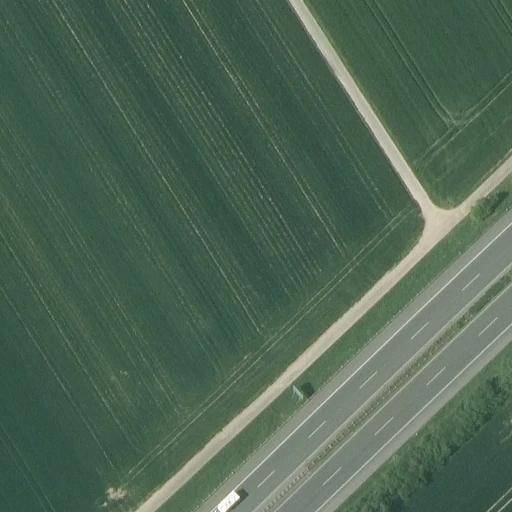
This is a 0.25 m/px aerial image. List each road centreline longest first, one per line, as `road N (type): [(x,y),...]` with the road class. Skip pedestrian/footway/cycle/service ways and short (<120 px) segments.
road 1 (track): [(438,232),(137,511)]
road 2 (motorway): [(511,246),(231,511)]
road 3 (motorway): [(297,511),(511,309)]
road 4 (track): [(291,0),(438,232)]
